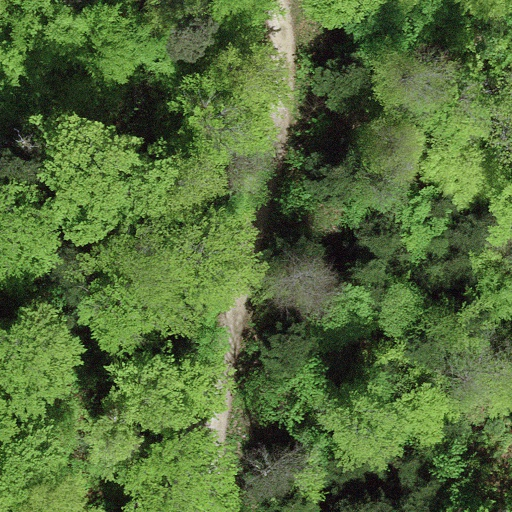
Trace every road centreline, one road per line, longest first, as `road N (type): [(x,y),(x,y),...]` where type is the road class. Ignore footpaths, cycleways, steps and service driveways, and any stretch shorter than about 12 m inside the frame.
road 1 (track): [(281,0),(289,60),(227,370),(214,511)]
road 2 (track): [(34,328),(65,511)]
